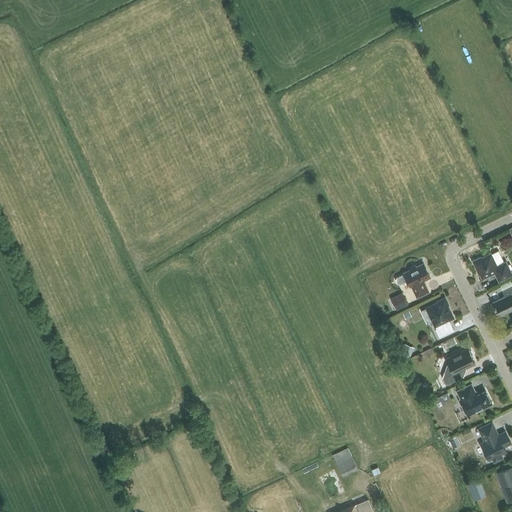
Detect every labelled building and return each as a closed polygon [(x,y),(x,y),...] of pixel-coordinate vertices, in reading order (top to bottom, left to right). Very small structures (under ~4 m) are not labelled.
[(499,281),(511,274),(511,273),(506,261),(497,266),(491,253),(481,258),(481,257),(472,261),(476,269),(477,269),(482,278),(495,272),(499,281)] [(400,283),(407,280),(410,286),(412,286),(414,291),(417,297),(429,291),(426,285),(423,280),(430,277),(424,264),(418,267),(415,265),(411,267),(410,270),(397,277),(396,279),(397,282),(400,283)] [(500,316),(511,309),(511,286),(502,291),(505,296),(493,302),(495,307),(500,316)] [(405,296),(393,301),(396,309),(408,304),(405,296)] [(440,337),(454,330),(449,319),(453,317),(448,305),(449,305),(445,297),(438,301),(438,302),(427,308),(437,329),(436,329),(440,337)] [(401,353),(410,357),(414,347),(405,343),(401,353)] [(468,348),(446,358),(449,364),(447,365),(443,378),(446,385),(461,378),(457,371),(475,362),(472,356),(473,354),(471,350),(469,350),(468,348)] [(468,415),(492,404),(486,390),(477,394),(472,384),(457,391),(461,399),(460,399),(468,415)] [(447,392),(437,397),(438,398),(435,400),(438,407),(445,403),(444,401),(450,398),(447,392)] [(492,420),(478,427),(485,441),(481,442),(490,459),(493,458),(494,462),(503,457),(501,454),(507,451),(504,446),(511,443),(505,431),(499,434),(492,420)] [(457,436),(449,440),(453,447),(460,443),(457,436)] [(348,447),(333,455),(343,476),(358,468),(348,447)] [(511,500),(511,465),(495,472),(507,502),(511,500)] [(373,511),(368,499),(336,511),(373,511)]
